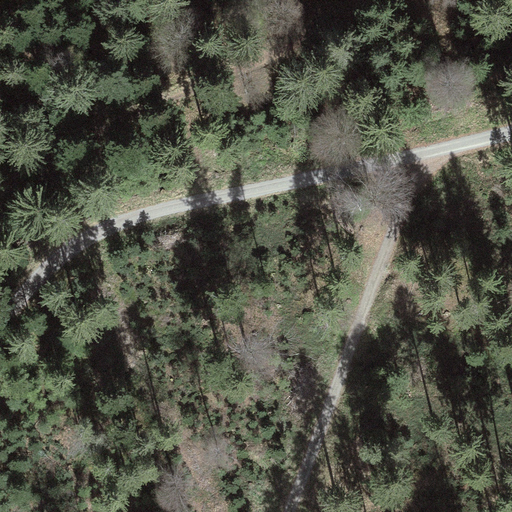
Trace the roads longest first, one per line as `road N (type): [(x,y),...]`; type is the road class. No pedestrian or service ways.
road 1 (track): [(0,325),(68,253),(107,233),(173,211),(511,138)]
road 2 (track): [(0,187),(117,111),(386,0)]
road 3 (track): [(289,511),(382,270),(437,156)]
